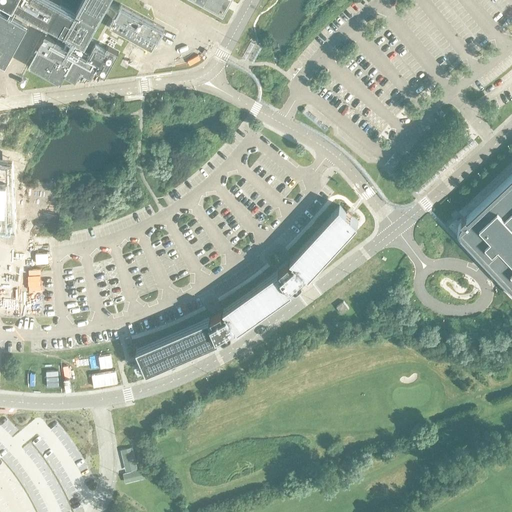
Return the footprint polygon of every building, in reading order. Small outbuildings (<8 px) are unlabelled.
[(0,0),(2,1),(0,5),(0,62),(1,63),(2,61),(5,63),(26,26),(12,18),(13,16),(14,13),(16,11),(17,9),(49,26),(71,38),(73,39),(68,47),(66,46),(56,41),(56,40),(45,34),(28,65),(29,66),(29,65),(61,82),(61,83),(66,75),(76,80),(76,81),(81,71),(85,73),(92,76),(91,77),(92,77),(96,70),(105,75),(105,76),(119,52),(107,46),(106,48),(96,43),(89,54),(74,46),(77,41),(86,45),(106,8),(113,12),(114,13),(114,15),(115,16),(109,27),(153,51),(165,29),(165,28),(153,21),(122,4),(119,8),(109,3),(110,2),(110,0),(202,0),(219,9),(219,8),(222,9),(223,9),(225,8),(228,3),(229,4),(229,2),(230,0),(0,0)] [(0,230),(17,233),(15,158),(5,158),(0,156),(0,230)] [(511,176),(468,218),(466,216),(461,220),(463,222),(461,225),(460,228),(461,231),(462,234),(495,269),(511,286),(511,176)] [(296,289),(298,288),(302,285),(303,283),(302,281),(304,279),(306,278),(308,280),(314,273),(357,226),(348,218),(339,209),(301,250),(289,263),(292,265),(290,267),(288,264),(283,268),(279,272),(281,274),(279,276),(277,273),(223,312),(224,315),(222,316),(221,314),(213,318),(214,321),(212,322),(211,320),(137,353),(145,372),(146,375),(221,342),(220,340),(223,337),(225,339),(227,338),(231,336),(232,334),(232,332),(235,330),(236,330),(237,333),(240,331),(287,298),(292,294),(290,291),(294,288),(296,289)] [(348,309),(343,301),(336,307),(341,314),(348,309)] [(133,446),(121,449),(126,470),(137,467),(133,446)] [(144,467),(123,472),(124,481),(125,482),(146,477),(144,467)]
